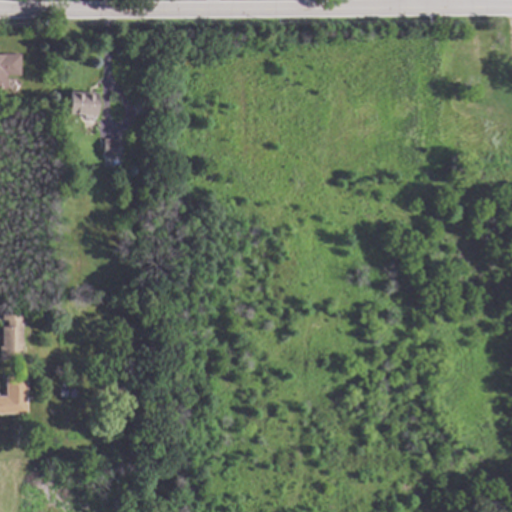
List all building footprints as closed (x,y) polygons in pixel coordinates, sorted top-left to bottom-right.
[(19,77),(4,77),(4,90),(0,90),(0,55),(19,55),(19,77)] [(490,96),(478,101),(471,82),(483,78),(490,96)] [(511,103),(501,103),(501,84),(511,84),(511,103)] [(96,94),(95,118),(67,116),(68,93),(96,94)] [(511,158),(500,158),(500,131),(511,131),(511,158)] [(120,141),(119,158),(101,158),(102,141),(120,141)] [(21,321),(19,321),(19,328),(21,328),(21,361),(0,361),(0,348),(1,348),(1,327),(6,327),(6,321),(0,321),(0,306),(21,306),(21,321)] [(25,415),(0,415),(0,397),(4,397),(4,377),(25,376),(25,415)] [(71,397),(66,397),(66,399),(57,399),(57,391),(71,391),(71,397)]
